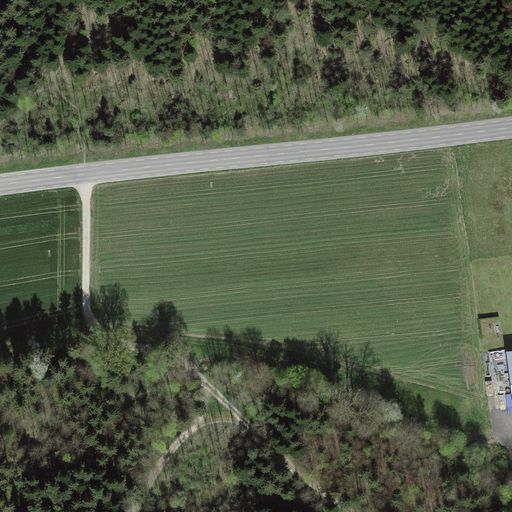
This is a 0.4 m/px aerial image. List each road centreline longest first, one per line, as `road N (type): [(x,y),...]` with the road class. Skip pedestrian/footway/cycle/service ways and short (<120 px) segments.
road 1 (tertiary): [(0,184),(511,126)]
road 2 (track): [(86,173),(86,320),(120,344),(185,363),(203,393),(201,411),(132,511)]
road 3 (track): [(199,379),(350,511)]
